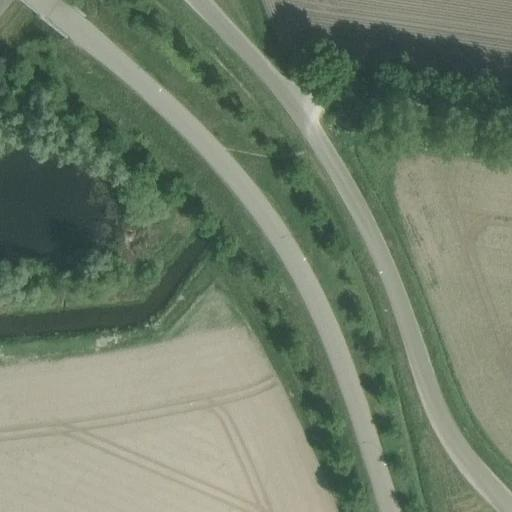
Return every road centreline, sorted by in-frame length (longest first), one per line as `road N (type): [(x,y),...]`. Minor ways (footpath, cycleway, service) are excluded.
road 1 (unclassified): [(387,511),(338,356),(295,260),(195,136),(43,0)]
road 2 (unclassified): [(511,511),(466,463),(441,418),(371,234),(346,190),(289,103),(201,0)]
road 3 (track): [(267,75),(511,89)]
